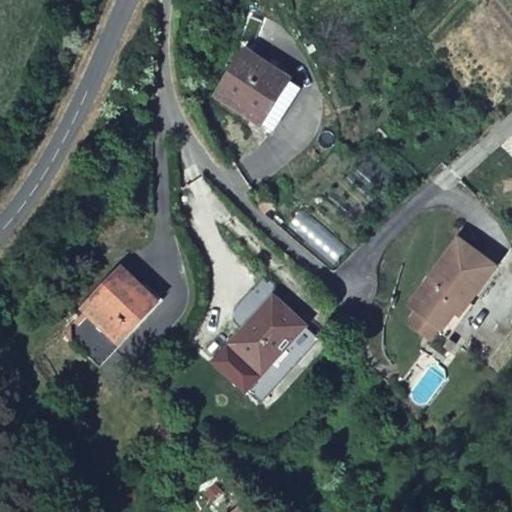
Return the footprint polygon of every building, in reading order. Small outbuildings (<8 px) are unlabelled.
[(292,79),(250,49),(218,97),(259,126),(292,79)] [(305,88),(292,79),(259,126),(272,135),(305,88)] [(498,266),(461,241),(416,305),(424,311),(444,325),(447,327),(458,312),(464,315),(475,300),(498,266)] [(168,302),(136,272),(95,315),(126,347),(168,302)] [(289,299),(243,346),(273,380),(320,332),(289,299)] [(455,338),(479,302),(475,300),(464,315),(458,312),(447,327),(444,325),(442,329),(455,338)] [(444,325),(424,311),(416,322),(436,337),(442,329),(444,325)] [(256,511),(248,500),(231,511),(256,511)]
